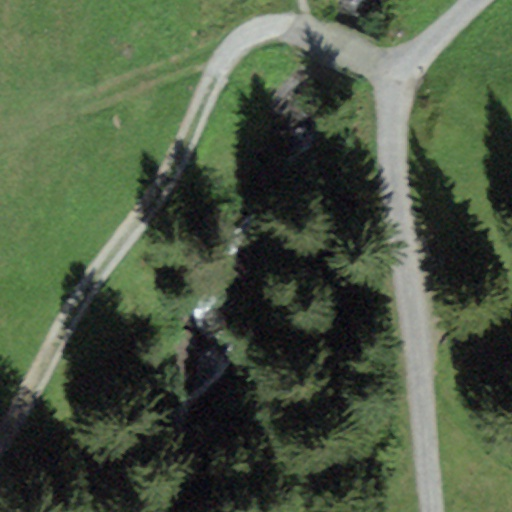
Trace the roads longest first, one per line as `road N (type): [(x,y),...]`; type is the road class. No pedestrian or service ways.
road 1 (track): [(0,438),(186,136),(232,43),(261,25),(306,25)]
road 2 (track): [(0,119),(232,43)]
